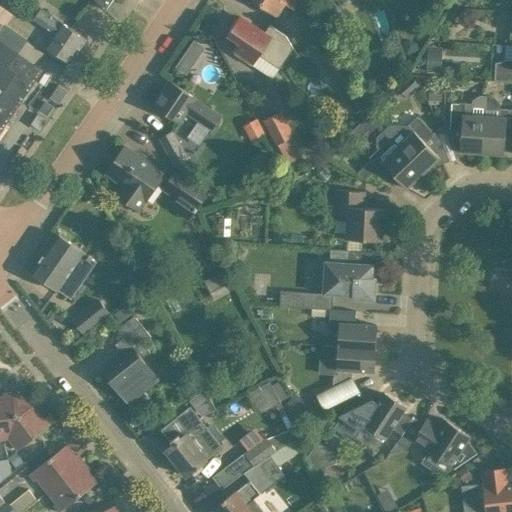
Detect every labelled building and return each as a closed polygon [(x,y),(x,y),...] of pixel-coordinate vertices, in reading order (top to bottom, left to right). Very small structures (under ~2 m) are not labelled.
[(96,0),(106,9),(112,0),(96,0)] [(277,15),(285,3),(287,0),(255,0),(263,5),(277,15)] [(347,15),(339,5),(334,0),(326,0),(320,5),(327,14),(335,24),(340,30),(351,21),(347,15)] [(7,24),(12,18),(14,14),(0,4),(0,21),(5,25),(6,24),(7,24)] [(86,38),(70,27),(42,7),(33,19),(53,33),(45,44),(54,50),(70,62),(86,38)] [(252,65),(252,64),(259,54),(279,68),(293,47),(286,35),(269,24),(264,32),(240,17),(238,20),(236,18),(229,29),(231,31),(229,34),(241,42),(235,50),(237,51),(235,53),(252,65)] [(0,130),(41,69),(17,53),(27,38),(7,24),(6,24),(5,25),(0,21),(0,130)] [(194,39),(187,49),(199,57),(205,47),(194,39)] [(409,39),(403,42),(407,54),(419,50),(417,43),(409,39)] [(350,73),(333,42),(319,50),(337,81),(350,73)] [(428,58),(427,72),(441,72),(442,59),(428,58)] [(511,58),(509,59),(496,61),(494,80),(511,80),(511,58)] [(398,86),(408,97),(420,84),(411,74),(398,86)] [(221,115),(187,91),(170,80),(154,104),(170,115),(179,121),(186,111),(211,128),(221,115)] [(429,99),(441,99),(441,85),(430,85),(429,99)] [(363,88),(360,90),(347,98),(355,112),(371,102),(363,88)] [(461,151),(482,152),(484,115),(486,95),(481,95),(472,101),(472,103),(451,102),(451,109),(450,129),(462,130),(461,151)] [(506,133),(511,132),(511,108),(500,108),(501,103),(495,95),(486,95),(484,115),(482,152),(505,153),(506,133)] [(54,106),(46,100),(39,110),(47,115),(54,106)] [(295,134),(282,109),(262,120),(276,145),(277,144),(287,163),(303,155),(293,136),(295,134)] [(417,115),(406,125),(405,124),(390,123),(383,130),(398,145),(424,171),(440,156),(425,141),(434,133),(420,119),(417,115)] [(360,122),(369,132),(376,125),(367,116),(360,122)] [(243,124),(251,140),(265,132),(257,117),(243,124)] [(173,130),(160,137),(175,166),(189,158),(173,130)] [(407,188),(424,171),(398,145),(383,130),(377,136),(377,146),(379,148),(370,156),(372,158),(357,173),(365,178),(374,170),(384,181),(393,173),(407,188)] [(125,146),(107,172),(124,184),(115,196),(136,211),(145,198),(146,199),(165,173),(125,146)] [(178,168),(164,188),(165,189),(168,185),(198,206),(195,210),(196,211),(210,190),(178,168)] [(291,184),(291,183),(278,188),(283,200),(296,195),(295,193),(291,184)] [(346,237),(362,239),(382,240),(384,208),(364,207),(365,191),(334,189),(333,214),(347,215),(346,237)] [(58,233),(32,272),(57,289),(84,251),(58,233)] [(352,298),(355,298),(375,300),(376,278),(380,278),(381,264),(361,263),(361,251),(347,250),(331,249),(331,260),(325,260),(323,292),(339,293),(352,294),(352,298)] [(312,308),(314,308),(315,292),(281,290),(280,306),(312,308)] [(110,312),(99,297),(72,318),(84,333),(110,312)] [(133,312),(126,304),(114,314),(121,322),(133,312)] [(336,309),(333,309),(330,308),(329,330),(339,333),(338,346),(376,347),(377,324),(355,323),(356,310),(336,309)] [(151,336),(143,325),(135,314),(118,328),(124,336),(115,343),(125,355),(104,372),(128,402),(144,390),(140,385),(154,373),(142,358),(150,351),(143,342),(151,336)] [(338,369),(337,376),(352,377),(352,369),(374,371),(376,347),(338,346),(338,369)] [(281,400),(273,384),(271,380),(250,391),(261,412),(281,401),(281,400)] [(281,380),(273,384),(281,400),(289,396),(281,380)] [(202,390),(189,402),(202,416),(215,404),(202,390)] [(366,403),(360,391),(337,403),(343,414),(362,427),(356,437),(377,451),(395,423),(406,406),(385,392),(373,410),(367,406),(365,403),(366,403)] [(13,394),(0,396),(0,438),(9,436),(24,399),(13,394)] [(293,397),(284,406),(299,420),(308,411),(293,397)] [(18,449),(35,436),(51,423),(35,403),(24,399),(9,436),(18,449)] [(221,442),(227,437),(207,411),(201,416),(221,442)] [(441,428),(427,419),(424,423),(416,436),(413,439),(422,445),(422,446),(427,449),(429,450),(454,467),(478,451),(468,438),(470,435),(447,420),(441,428)] [(184,434),(175,421),(164,430),(174,443),(166,449),(186,475),(206,459),(186,433),(184,434)] [(266,436),(263,438),(248,449),(249,451),(250,450),(258,462),(271,454),(276,451),(267,438),(266,436)] [(341,456),(317,441),(308,455),(315,469),(338,461),(341,456)] [(51,456),(33,471),(29,473),(35,480),(38,477),(48,490),(82,462),(67,444),(51,456)] [(258,462),(250,450),(249,451),(215,476),(224,487),(243,473),(258,462)] [(23,461),(15,451),(8,457),(16,467),(23,461)] [(265,511),(254,498),(285,475),(279,465),(271,454),(258,462),(243,473),(250,481),(237,491),(236,490),(213,508),(216,511),(265,511)] [(97,481),(82,462),(48,490),(57,501),(53,504),(59,511),(81,494),(97,481)] [(465,466),(458,471),(464,479),(471,475),(465,466)] [(506,511),(511,511),(511,483),(509,484),(509,482),(507,467),(487,469),(483,470),(484,482),(486,495),(472,497),(468,502),(469,511),(506,511)] [(0,511),(19,511),(37,498),(29,488),(10,503),(9,502),(7,503),(0,494),(0,511)] [(387,511),(398,507),(394,500),(383,505),(386,511),(387,511)]
